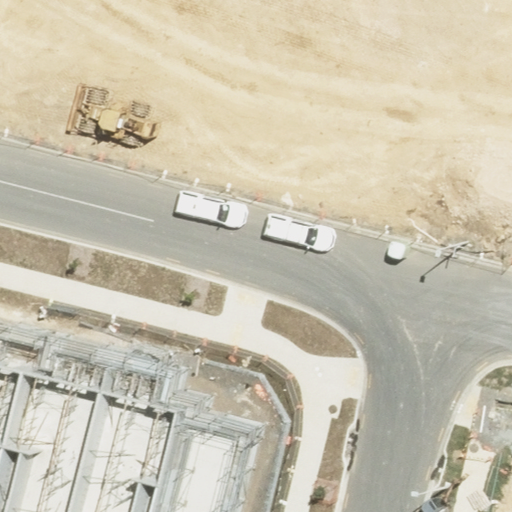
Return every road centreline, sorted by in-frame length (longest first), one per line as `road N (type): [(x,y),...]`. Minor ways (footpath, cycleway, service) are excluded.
road 1 (residential): [(0,169),(439,286)]
road 2 (residential): [(383,511),(439,286)]
